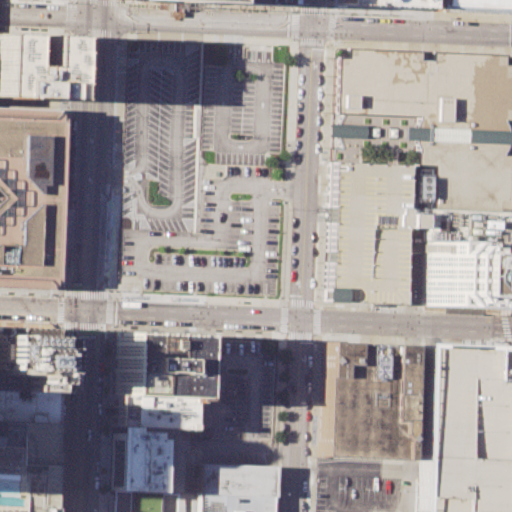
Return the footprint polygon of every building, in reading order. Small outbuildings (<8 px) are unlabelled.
[(430,0),(511,0),(511,14),(432,11),(430,11),(430,0)] [(0,95),(58,99),(60,36),(0,32),(0,95)] [(327,161),(404,165),(403,208),(422,209),(506,212),(510,64),(501,64),(501,55),(500,55),(430,52),(429,52),(429,60),(416,59),(416,51),(415,51),(344,48),(343,48),(343,58),(332,58),(327,161)] [(0,107),(57,110),(51,288),(0,285),(0,200),(3,197),(0,193),(0,107)] [(327,161),(404,165),(403,208),(399,303),(382,302),(374,302),(371,302),(320,300),(324,222),(324,218),(324,209),(325,198),(325,194),(326,175),(326,170),(327,164),(327,161)] [(420,240),(422,209),(506,212),(505,244),(420,240)] [(505,244),(502,309),(418,305),(420,240),(505,244)] [(0,327),(0,422),(45,424),(49,329),(0,327)] [(112,394),(115,332),(189,335),(188,337),(186,397),(112,394)] [(320,341),(316,456),(401,459),(405,344),(320,341)] [(500,348),(495,463),(495,467),(494,476),(494,480),(492,511),(410,511),(413,459),(417,345),(500,348)] [(186,397),(112,394),(110,437),(110,441),(110,447),(108,489),(126,490),(152,491),(155,443),(155,438),(148,438),(148,432),(127,431),(127,426),(185,428),(186,397)] [(0,422),(0,511),(41,511),(44,442),(44,437),(45,429),(45,424),(0,422)] [(196,462),(198,462),(264,464),(271,464),(270,496),(195,493),(196,462)] [(125,511),(126,491),(126,490),(152,491),(159,491),(158,511),(125,511)] [(195,493),(194,502),(194,511),(269,511),(270,504),(270,499),(270,496),(195,493)]
